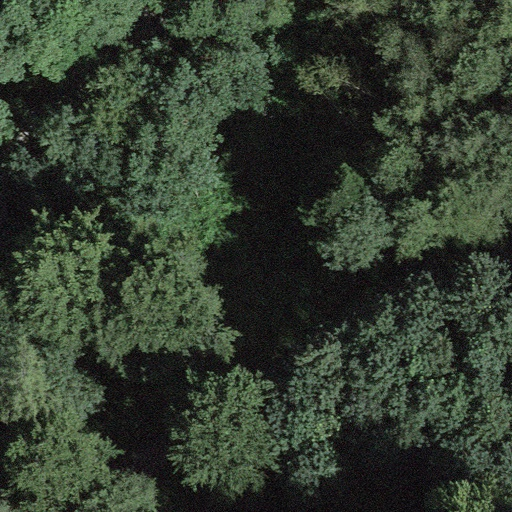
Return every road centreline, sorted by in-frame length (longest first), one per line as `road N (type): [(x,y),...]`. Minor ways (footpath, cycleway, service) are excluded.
road 1 (track): [(511,264),(410,285),(144,473),(49,511)]
road 2 (track): [(182,0),(0,159)]
